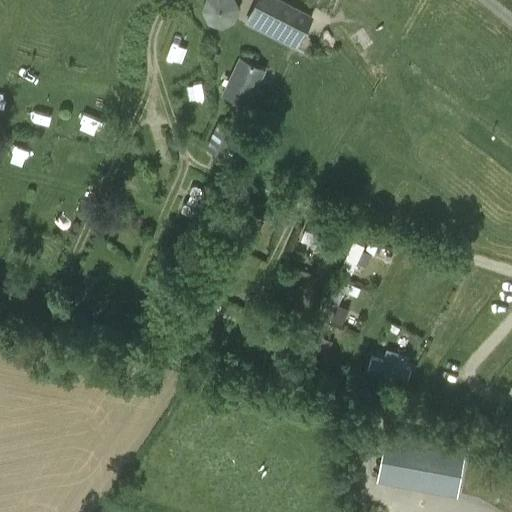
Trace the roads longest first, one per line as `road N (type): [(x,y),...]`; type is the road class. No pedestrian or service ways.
road 1 (track): [(154,72),(63,280)]
road 2 (track): [(172,0),(152,37),(154,72),(186,161),(204,175)]
road 3 (track): [(186,161),(124,302)]
